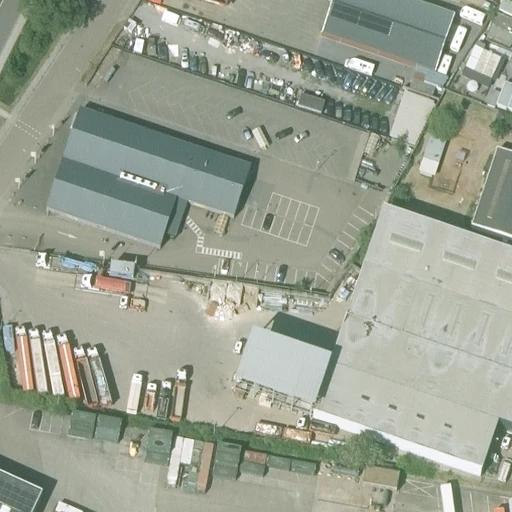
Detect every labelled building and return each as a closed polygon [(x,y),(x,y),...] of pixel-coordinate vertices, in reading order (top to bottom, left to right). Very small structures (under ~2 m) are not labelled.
[(396,0),(333,0),(321,38),(435,76),(454,19),(396,0)] [(511,49),(511,22),(495,18),(488,43),(511,49)] [(475,49),(465,72),(492,84),(502,61),(475,49)] [(387,140),(412,148),(435,102),(403,92),(387,140)] [(79,113),(62,163),(176,202),(233,221),(250,171),(79,113)] [(430,137),(424,162),(439,165),(445,141),(430,137)] [(511,158),(496,153),(471,230),(511,243),(511,158)] [(160,251),(176,202),(62,163),(46,212),(160,251)] [(362,273),(511,324),(511,258),(382,215),(362,273)] [(112,271),(111,280),(132,282),(133,273),(112,271)] [(511,324),(362,273),(312,421),(385,445),(481,478),(497,429),(511,434),(511,324)] [(238,461),(239,454),(124,431),(120,451),(146,456),(142,474),(167,479),(170,465),(190,469),(187,488),(197,490),(198,481),(208,483),(213,457),(238,461)] [(244,456),(242,475),(315,484),(318,466),(244,456)] [(399,477),(365,471),(362,488),(396,494),(399,477)] [(0,511),(35,511),(42,499),(36,496),(35,498),(0,482),(0,511)]
